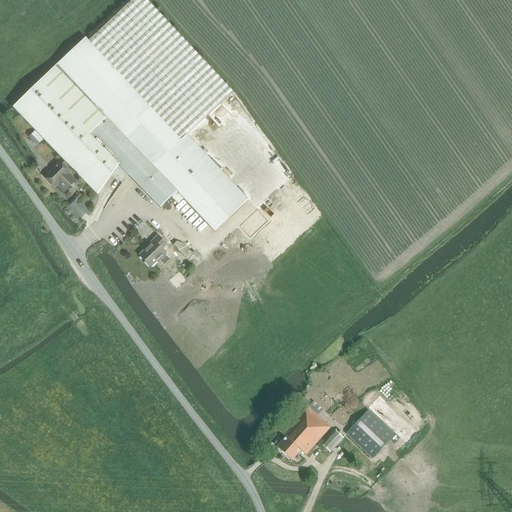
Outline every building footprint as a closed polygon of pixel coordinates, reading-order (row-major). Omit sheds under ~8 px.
[(60,162),(45,176),(44,177),(52,185),(55,182),(64,192),(80,177),(98,195),(119,166),(159,208),(171,197),(172,198),(178,192),(216,232),(249,199),(187,136),(234,90),(146,0),(131,0),(88,41),(86,39),(57,67),(56,66),(13,107),(64,160),(61,163),(60,162)] [(79,193),(74,198),(77,201),(82,196),(79,193)] [(148,244),(149,245),(139,255),(150,266),(157,260),(158,261),(166,253),(161,249),(166,244),(158,235),(148,244)] [(323,410),(313,401),(308,408),(304,405),(279,432),(285,436),(275,446),(277,447),(275,449),(288,460),(290,459),(290,460),(299,450),(304,455),(329,428),(317,416),(323,410)] [(345,434),(372,459),(395,435),(368,410),(345,434)] [(329,453),(342,440),(333,431),(321,444),(329,453)]
